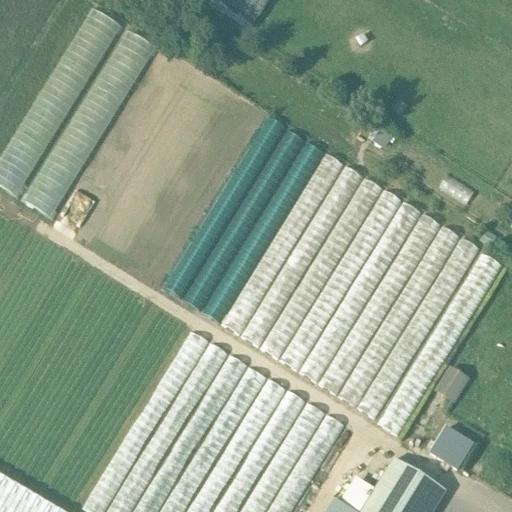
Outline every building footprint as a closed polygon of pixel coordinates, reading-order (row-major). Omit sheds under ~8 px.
[(213,0),(211,6),(249,23),(258,0),(213,0)] [(316,171),(323,153),(307,146),(300,164),(316,171)] [(408,433),(501,255),(317,159),(223,337),(408,433)] [(263,263),(303,183),(300,182),(306,171),(294,165),(248,255),(263,263)] [(487,231),(480,242),(490,248),(497,238),(487,231)] [(293,511),(343,420),(182,334),(86,511),(293,511)] [(469,381),(449,369),(434,394),(454,406),(469,381)] [(431,454),(459,472),(476,445),(448,428),(431,454)] [(433,511),(445,492),(394,460),(375,491),(355,479),(340,504),(353,511),(433,511)] [(59,511),(0,477),(0,511),(59,511)]
